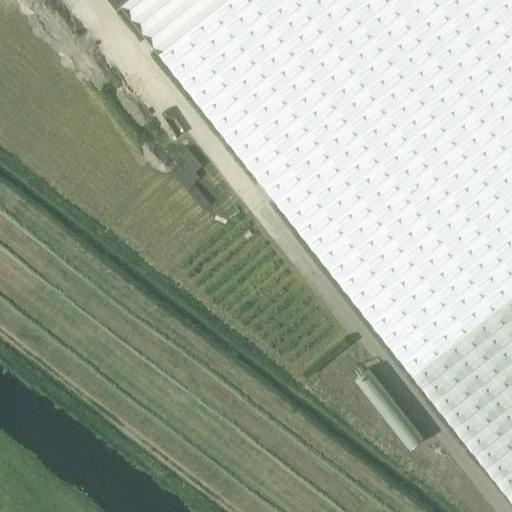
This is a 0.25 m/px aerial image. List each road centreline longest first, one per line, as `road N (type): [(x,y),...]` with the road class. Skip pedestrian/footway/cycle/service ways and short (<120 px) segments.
road 1 (unclassified): [(496,511),(93,0)]
road 2 (track): [(0,329),(234,511)]
